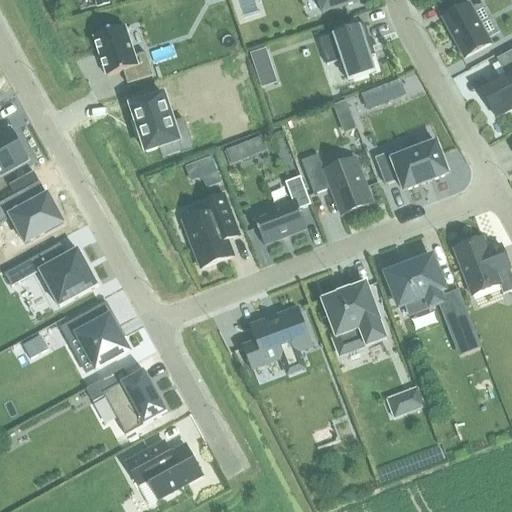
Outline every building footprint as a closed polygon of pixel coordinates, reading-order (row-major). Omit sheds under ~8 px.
[(109,5),(107,0),(95,0),(98,8),(109,5)] [(318,0),(323,13),(322,14),(323,15),(324,15),(324,14),(356,4),(358,4),(357,2),(356,0),(318,0)] [(469,6),(443,20),(465,60),(491,46),(469,6)] [(365,26),(319,42),(327,67),(341,62),(348,83),(376,73),(371,58),(375,57),(372,47),(365,26)] [(125,28),(94,38),(107,78),(123,73),(127,86),(153,77),(145,54),(135,58),(125,28)] [(265,52),(250,57),(257,76),(272,71),(265,52)] [(506,77),(481,90),(497,120),(511,111),(511,52),(497,61),(506,77)] [(164,97),(131,108),(136,121),(136,124),(135,124),(140,138),(141,138),(142,140),(146,154),(159,150),(178,143),(181,153),(193,149),(184,121),(173,124),(164,97)] [(350,99),(338,103),(347,129),(359,125),(350,99)] [(302,123),(306,140),(338,131),(333,114),(302,123)] [(0,177),(28,162),(11,131),(0,136),(0,177)] [(390,154),(375,160),(385,187),(399,181),(404,193),(421,187),(432,183),(449,176),(437,145),(393,161),(390,154)] [(240,147),(226,153),(232,167),(246,161),(240,147)] [(218,154),(190,163),(198,186),(226,177),(218,154)] [(318,156),(301,163),(314,196),(331,190),(342,217),(373,205),(356,161),(325,173),(318,156)] [(34,174),(10,187),(15,197),(39,184),(34,174)] [(292,203),(254,218),(264,247),(307,230),(299,209),(308,205),(298,179),(285,184),(292,203)] [(15,197),(0,205),(0,225),(11,220),(25,246),(63,225),(48,197),(47,197),(39,184),(15,197)] [(241,239),(225,195),(199,205),(203,215),(182,223),(200,272),(236,258),(230,243),(241,239)] [(511,292),(511,275),(501,247),(488,252),(483,240),(455,251),(472,297),(499,287),(503,296),(511,292)] [(61,246),(33,261),(40,273),(60,309),(98,288),(78,252),(67,259),(61,246)] [(402,271),(387,277),(400,309),(406,306),(409,313),(443,300),(445,299),(444,298),(442,292),(444,292),(432,260),(417,265),(416,264),(402,269),(402,271)] [(13,273),(5,277),(12,289),(19,285),(13,273)] [(386,340),(380,322),(367,285),(350,291),(349,290),(338,295),(322,302),(335,338),(333,339),(339,355),(365,345),(366,348),(386,340)] [(445,299),(443,300),(456,334),(472,328),(458,293),(444,298),(445,299)] [(107,304),(60,329),(68,344),(79,338),(97,371),(129,353),(116,329),(120,327),(107,304)] [(415,312),(419,324),(435,319),(431,307),(415,312)] [(313,347),(299,311),(278,319),(280,323),(271,327),(269,322),(250,329),(256,345),(244,349),(252,370),(281,359),(284,368),(301,361),(298,353),(313,347)] [(48,352),(41,339),(23,348),(31,362),(48,352)] [(124,370),(86,391),(93,404),(104,398),(126,437),(161,418),(155,407),(162,404),(144,372),(129,381),(124,370)] [(424,408),(418,390),(399,397),(407,416),(425,409),(424,408)] [(164,443),(126,464),(149,507),(203,478),(186,447),(170,456),(166,455),(164,456),(159,448),(165,445),(164,443)]
